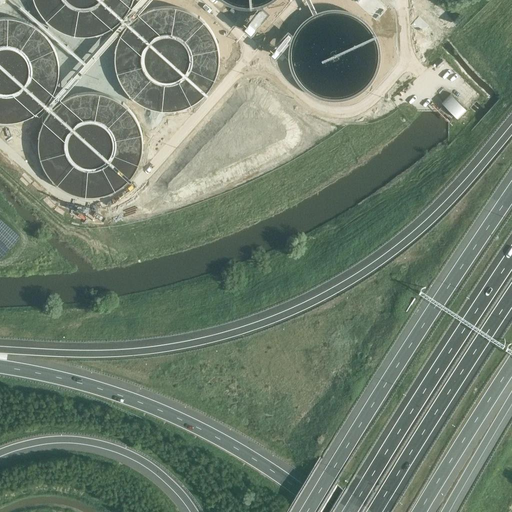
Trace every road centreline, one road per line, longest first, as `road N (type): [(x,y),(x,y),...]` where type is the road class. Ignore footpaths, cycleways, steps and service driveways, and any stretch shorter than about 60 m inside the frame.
road 1 (motorway): [(511,129),(418,230),(289,313),(143,350),(0,349)]
road 2 (motorway): [(511,191),(306,511)]
road 3 (motorway): [(325,511),(245,454),(162,413),(0,367)]
road 4 (motorway): [(511,257),(349,511)]
road 5 (motorway): [(374,511),(511,294)]
road 6 (motorway): [(0,454),(54,440),(109,446),(151,467),(194,511)]
road 7 (motorway): [(419,511),(511,364)]
road 8 (motorway): [(445,511),(511,401)]
